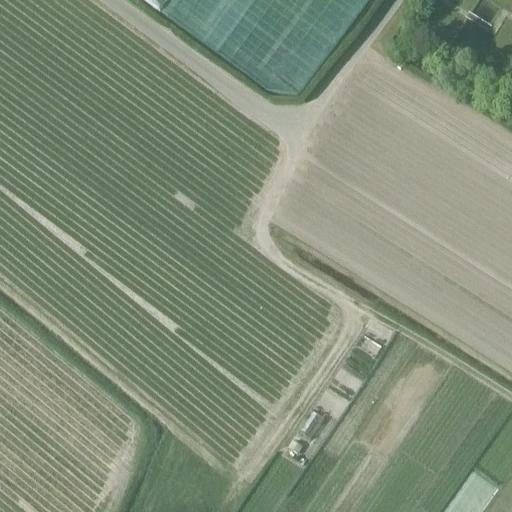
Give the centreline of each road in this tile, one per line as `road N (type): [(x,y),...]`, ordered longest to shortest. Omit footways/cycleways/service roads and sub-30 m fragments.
road 1 (track): [(511,398),(294,274),(261,245),(262,218),(300,138)]
road 2 (unclassified): [(393,0),(300,138),(105,0)]
